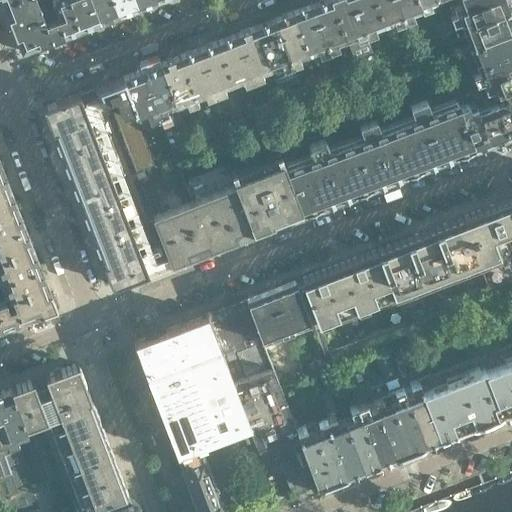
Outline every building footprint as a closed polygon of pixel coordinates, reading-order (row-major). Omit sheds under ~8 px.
[(42,14),(36,0),(8,0),(2,2),(11,26),(42,14)] [(80,27),(69,0),(51,0),(51,2),(58,19),(46,23),(51,38),(80,27)] [(99,20),(91,0),(69,0),(80,27),(99,20)] [(118,12),(113,0),(91,0),(99,20),(118,12)] [(137,5),(135,0),(113,0),(118,12),(137,5)] [(340,32),(327,0),(316,0),(308,3),(326,51),(336,47),(332,35),(340,32)] [(364,36),(349,0),(327,0),(340,32),(351,28),(356,39),(364,36)] [(378,18),(371,0),(349,0),(364,36),(374,33),(369,22),(378,18)] [(402,22),(394,0),(371,0),(378,18),(388,14),(392,26),(402,22)] [(417,3),(415,0),(394,0),(402,22),(412,18),(407,7),(417,3)] [(415,0),(417,3),(420,11),(426,8),(424,1),(425,0),(415,0)] [(511,9),(508,0),(487,0),(454,13),(447,15),(450,24),(459,21),(476,65),(461,71),(445,77),(454,100),(456,105),(472,147),(489,141),(511,132),(511,9)] [(454,13),(487,0),(458,0),(460,2),(451,6),(454,13)] [(326,51),(308,3),(289,11),(302,47),(314,43),(318,54),(326,51)] [(302,47),(289,11),(269,18),(288,65),(298,61),(294,50),(302,47)] [(51,38),(46,23),(42,14),(11,26),(20,50),(51,38)] [(288,65),(269,18),(252,25),(265,61),(276,57),(280,69),(288,65)] [(265,61),(252,25),(231,33),(250,80),(260,76),(255,65),(265,61)] [(250,80),(231,33),(213,40),(227,76),(237,72),(241,83),(250,80)] [(461,71),(453,52),(446,34),(430,39),(445,77),(461,71)] [(227,76),(213,40),(194,47),(212,94),(222,91),(218,79),(227,76)] [(430,46),(415,52),(418,62),(434,55),(430,46)] [(212,94),(194,47),(175,54),(189,90),(200,86),(204,97),(212,94)] [(189,90),(175,54),(157,61),(170,97),(179,94),(184,105),(193,101),(189,90)] [(188,143),(170,97),(157,61),(138,68),(155,116),(169,150),(188,143)] [(155,116),(138,68),(119,75),(133,111),(142,108),(146,120),(155,116)] [(85,109),(96,105),(111,99),(116,111),(114,112),(136,171),(153,164),(135,116),(133,112),(119,76),(109,80),(101,83),(102,85),(93,89),(92,87),(82,90),(42,106),(108,279),(109,281),(115,284),(117,283),(148,271),(145,264),(85,109)] [(338,107),(334,97),(321,102),(324,112),(338,107)] [(286,116),(280,99),(260,107),(266,121),(267,121),(268,123),(286,116)] [(472,147),(456,105),(454,100),(435,108),(453,154),(472,147)] [(453,154),(435,108),(427,111),(423,101),(407,108),(410,117),(403,120),(421,166),(439,160),(453,154)] [(403,173),(386,127),(378,129),(374,120),(357,127),(361,136),(352,139),(370,186),(403,173)] [(421,166),(403,120),(386,127),(403,173),(421,166)] [(352,192),(335,146),(327,149),(324,139),(307,146),(310,155),(302,158),(320,205),(352,192)] [(370,186),(352,139),(335,146),(352,192),(370,186)] [(320,205),(302,158),(284,165),(285,166),(276,169),(273,159),(256,165),(260,175),(234,185),(252,231),(273,223),(281,220),(303,211),(320,205)] [(0,190),(10,187),(2,167),(0,168),(0,190)] [(252,231),(234,185),(155,215),(169,251),(170,253),(173,262),(252,231)] [(0,212),(17,206),(10,187),(0,190),(0,212)] [(508,277),(492,236),(511,228),(511,196),(299,277),(299,279),(301,278),(315,316),(390,288),(395,299),(480,267),(485,279),(503,272),(506,277),(508,277)] [(0,235),(25,226),(17,206),(0,212),(0,235)] [(0,257),(32,245),(25,226),(0,235),(0,257)] [(40,265),(32,245),(0,257),(0,276),(1,280),(40,265)] [(155,269),(173,262),(170,253),(145,264),(148,271),(155,269)] [(47,284),(40,265),(1,280),(9,299),(12,298),(47,284)] [(310,318),(294,279),(246,298),(261,337),(280,330),(281,335),(293,330),(291,325),(310,318)] [(56,306),(47,284),(12,298),(15,306),(16,306),(20,319),(56,306)] [(295,426),(285,399),(280,388),(268,356),(261,337),(246,298),(133,341),(167,429),(198,511),(236,511),(221,474),(210,478),(197,446),(249,426),(257,448),(297,433),(297,432),(295,427),(295,426)] [(0,326),(20,319),(16,306),(15,306),(7,310),(4,302),(0,303),(0,326)] [(409,332),(405,321),(386,328),(390,339),(409,332)] [(390,339),(386,328),(367,335),(371,346),(390,339)] [(371,346),(367,335),(348,342),(352,354),(371,346)] [(407,358),(400,341),(387,346),(393,363),(407,358)] [(352,354),(348,342),(329,350),(333,361),(352,354)] [(511,406),(511,363),(504,345),(478,355),(500,411),(511,406)] [(500,411),(478,355),(464,360),(486,417),(500,411)] [(367,383),(357,357),(341,363),(351,389),(367,383)] [(486,417),(464,360),(448,366),(471,422),(471,423),(486,417)] [(96,411),(77,362),(44,374),(46,379),(34,384),(47,417),(51,428),(96,411)] [(471,422),(448,366),(417,378),(417,379),(439,435),(471,422)] [(309,376),(307,369),(296,373),(299,381),(309,376)] [(285,399),(314,388),(309,376),(299,381),(280,388),(285,399)] [(47,417),(34,384),(32,379),(10,387),(25,425),(47,417)] [(439,435),(417,379),(409,382),(414,393),(407,396),(406,396),(423,441),(439,435)] [(424,441),(423,441),(406,396),(407,396),(402,385),(372,397),(376,408),(394,453),(424,441)] [(16,441),(12,430),(25,425),(10,387),(0,390),(0,442),(19,490),(29,486),(40,482),(31,460),(17,465),(9,444),(16,441)] [(376,408),(368,411),(364,400),(357,403),(378,459),(394,453),(376,408)] [(378,459),(357,403),(349,406),(353,417),(345,420),(362,465),(378,459)] [(103,431),(96,411),(51,428),(59,448),(103,431)] [(362,465),(345,420),(336,423),(332,412),(324,415),(346,471),(362,465)] [(324,415),(295,426),(295,427),(297,432),(297,433),(313,473),(316,482),(316,483),(346,471),(324,415)] [(111,451),(103,431),(59,448),(66,468),(111,451)] [(313,473),(297,433),(257,448),(264,466),(264,465),(267,473),(276,469),(277,469),(284,472),(291,492),(316,482),(313,473)] [(19,490),(0,442),(0,497),(9,494),(19,490)] [(119,471),(111,451),(66,468),(74,488),(119,471)] [(127,493),(119,471),(74,488),(82,510),(84,509),(112,498),(127,493)] [(62,511),(49,479),(40,482),(29,486),(38,511),(62,511)] [(38,511),(29,486),(19,490),(9,494),(15,511),(38,511)] [(134,511),(127,493),(112,498),(117,511),(134,511)] [(15,511),(9,494),(0,497),(0,511),(15,511)]
